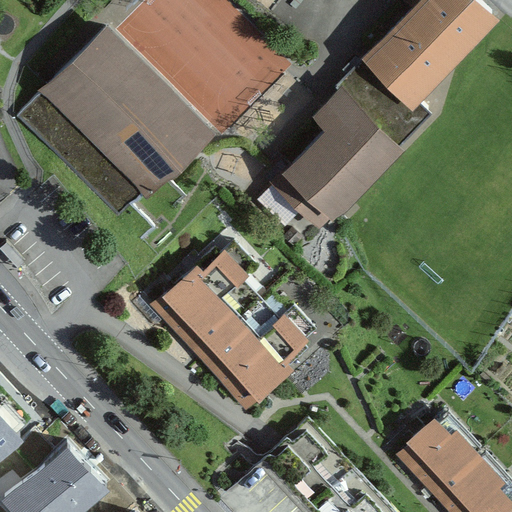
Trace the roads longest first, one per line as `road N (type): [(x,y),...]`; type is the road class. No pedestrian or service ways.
road 1 (trunk): [(0,325),(251,0)]
road 2 (tertiary): [(0,306),(191,511)]
